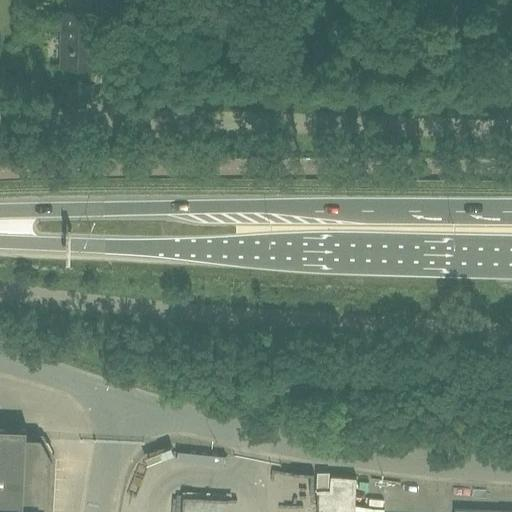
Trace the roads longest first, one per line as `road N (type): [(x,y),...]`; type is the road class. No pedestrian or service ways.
road 1 (unclassified): [(0,118),(511,131)]
road 2 (primary): [(0,243),(511,255)]
road 3 (primary): [(511,212),(0,211)]
road 4 (unclassified): [(511,472),(380,462),(124,407)]
road 5 (unclassified): [(124,407),(0,366)]
